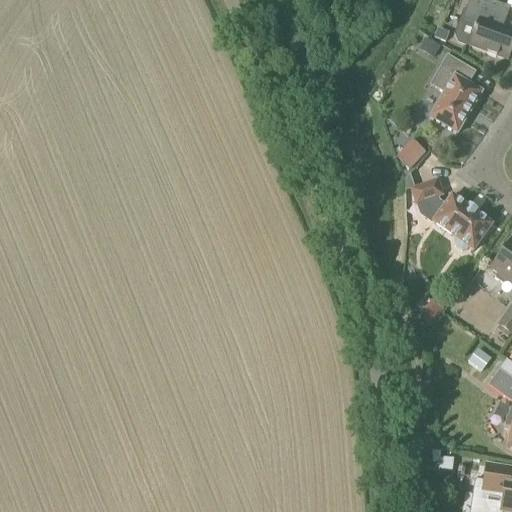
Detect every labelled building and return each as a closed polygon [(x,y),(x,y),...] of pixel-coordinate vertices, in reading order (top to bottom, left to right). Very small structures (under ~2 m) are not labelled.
[(468,0),(465,12),(460,25),(469,48),(486,55),(486,56),(495,60),(495,58),(506,62),(511,46),(511,33),(501,30),(498,29),(501,21),(499,20),(503,8),(495,5),(481,0),(468,0)] [(456,137),(481,95),(467,87),(474,75),(446,59),(429,87),(443,96),(428,120),(456,137)] [(481,70),(476,77),(496,92),(501,84),(481,70)] [(409,165),(426,149),(415,137),(398,154),(409,165)] [(426,159),(404,183),(404,195),(410,193),(415,207),(427,203),(429,211),(438,216),(432,225),(455,241),(454,243),(454,249),(460,253),(466,252),(467,250),(472,253),(491,228),(450,199),(444,207),(439,204),(438,199),(442,198),(436,183),(434,184),(426,159)] [(511,286),(511,242),(510,241),(490,270),(496,275),(494,278),(495,281),(502,285),(504,285),(506,282),(511,286)] [(511,338),(511,336),(511,304),(496,328),(511,338)] [(477,352),(467,365),(481,375),(490,362),(477,352)] [(511,450),(511,381),(498,372),(486,388),(511,406),(511,408),(510,412),(505,423),(504,430),(509,431),(505,449),(511,450)] [(438,461),(436,474),(450,476),(451,462),(438,461)] [(511,511),(511,485),(508,485),(510,472),(485,468),(481,495),(502,498),(499,511),(511,511)]
